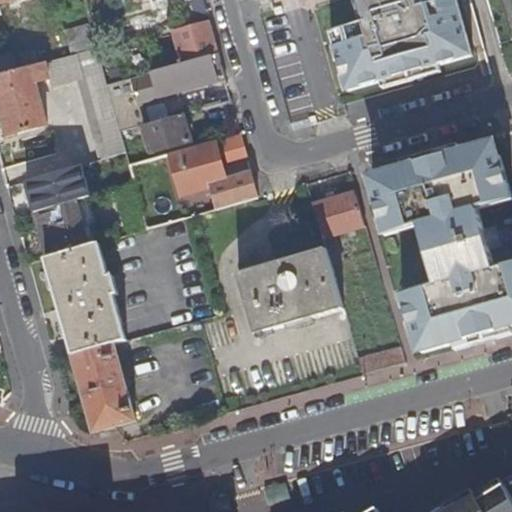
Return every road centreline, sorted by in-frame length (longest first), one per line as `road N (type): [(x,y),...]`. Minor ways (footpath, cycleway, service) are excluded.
road 1 (residential): [(47,459),(143,474),(511,373)]
road 2 (residential): [(226,0),(265,135),(285,152),(511,95)]
road 3 (residential): [(47,459),(0,271)]
